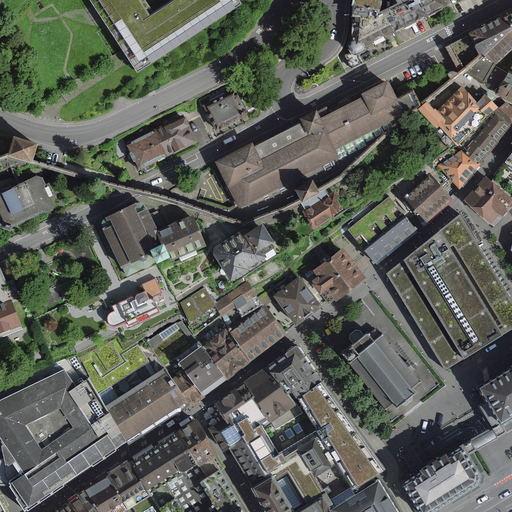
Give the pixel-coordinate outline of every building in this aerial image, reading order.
[(85,0),(134,75),(239,7),(234,0),(85,0)] [(350,0),(350,1),(350,19),(372,17),(375,0),(350,0)] [(390,8),(384,11),(394,32),(407,26),(414,23),(403,0),(390,0),(390,8)] [(439,0),(403,0),(414,23),(426,17),(444,9),(439,0)] [(372,17),(350,19),(348,43),(345,45),(347,53),(344,55),(351,70),(395,48),(388,35),(391,34),(394,32),(384,11),(372,17)] [(511,12),(499,19),(511,29),(511,12)] [(477,59),(463,69),(482,83),(492,66),(511,47),(511,29),(499,19),(467,34),(473,46),(470,48),(477,59)] [(511,102),(511,75),(507,73),(495,93),(511,102)] [(357,101),(313,123),(310,116),(292,124),(294,128),(248,151),(247,148),(220,161),(241,204),(331,160),(327,151),(399,116),(383,85),(356,98),(357,101)] [(240,88),(204,105),(217,133),(254,115),(240,88)] [(433,114),(422,102),(413,110),(441,142),(476,112),(471,107),(475,102),(472,99),(463,88),(433,114)] [(471,107),(476,112),(488,123),(494,116),(499,111),(482,95),(475,102),(471,107)] [(499,111),(494,116),(510,129),(511,126),(511,111),(504,105),(499,111)] [(186,113),(156,128),(169,154),(199,139),(186,113)] [(488,123),(481,131),(497,144),(510,129),(494,116),(488,123)] [(125,143),(138,169),(169,154),(156,128),(125,143)] [(460,155),(476,168),(497,144),(481,131),(460,155)] [(38,147),(15,140),(9,157),(33,165),(38,147)] [(437,169),(457,190),(476,168),(460,155),(458,153),(437,169)] [(511,153),(491,180),(511,199),(511,153)] [(453,197),(433,174),(405,200),(424,222),(453,197)] [(12,229),(13,227),(47,211),(50,212),(56,209),(59,202),(57,198),(52,196),(48,187),(50,182),(47,177),(40,175),(17,186),(15,183),(0,190),(0,214),(5,225),(4,227),(12,229)] [(511,199),(491,180),(488,177),(465,202),(493,228),(511,207),(511,199)] [(315,196),(309,183),(290,192),(297,205),(315,196)] [(301,212),(313,230),(344,209),(332,192),(301,212)] [(349,229),(376,262),(418,228),(391,195),(349,229)] [(158,250),(168,246),(161,230),(150,208),(142,211),(138,204),(112,216),(116,225),(106,230),(124,268),(136,263),(138,267),(144,269),(150,268),(155,264),(157,258),(156,254),(159,253),(158,250)] [(198,214),(161,230),(168,246),(158,250),(159,253),(163,262),(177,256),(178,259),(211,245),(198,214)] [(388,275),(448,367),(511,329),(511,297),(462,215),(427,243),(388,275)] [(232,241),(218,249),(236,280),(281,254),(274,242),(281,238),(273,224),(253,235),(251,230),(232,241)] [(334,285),(341,294),(367,276),(346,248),(335,256),(327,244),(320,249),(328,260),(319,267),(324,274),(318,278),(327,290),(334,285)] [(2,268),(0,268),(0,300),(17,294),(11,281),(8,282),(2,268)] [(275,297),(296,325),(323,305),(301,277),(275,297)] [(226,323),(232,330),(266,305),(250,282),(215,308),(226,323)] [(119,301),(129,326),(163,312),(157,297),(153,298),(150,290),(119,301)] [(0,333),(24,325),(15,301),(0,306),(0,333)] [(266,305),(232,330),(253,359),(288,334),(266,305)] [(226,323),(201,341),(228,377),(253,359),(232,330),(226,323)] [(378,326),(342,353),(385,409),(394,403),(398,408),(416,394),(412,389),(421,382),(378,326)] [(178,358),(186,369),(205,395),(228,377),(201,341),(178,358)] [(304,347),(273,367),(290,392),(294,389),(299,397),(325,381),(304,347)] [(0,483),(11,483),(26,508),(128,441),(105,407),(74,358),(0,389),(0,436),(3,441),(6,458),(0,458),(0,483)] [(495,424),(501,434),(511,427),(511,366),(479,386),(487,399),(480,403),(492,424),(495,424)] [(105,407),(128,441),(189,402),(173,378),(166,367),(105,407)] [(273,367),(249,382),(258,397),(271,417),(274,422),(298,406),(290,392),(273,367)] [(186,369),(173,378),(189,402),(191,405),(205,395),(186,369)] [(325,381),(299,397),(312,418),(319,429),(315,432),(334,462),(338,460),(354,486),(376,472),(381,469),(339,402),(325,381)] [(243,386),(240,388),(249,403),(252,400),(258,397),(249,382),(243,386)] [(217,402),(226,417),(232,413),(249,403),(240,388),(217,402)] [(274,422),(271,417),(266,421),(262,423),(281,454),(298,443),(304,439),(315,432),(319,429),(312,418),(299,397),(294,389),(290,392),(298,406),(274,422)] [(252,400),(249,403),(232,413),(247,437),(272,477),(274,475),(288,467),(308,497),(325,486),(317,473),(298,443),(281,454),(262,423),(266,421),(271,417),(258,397),(252,400)] [(226,417),(212,426),(227,450),(230,448),(247,437),(232,413),(226,417)] [(180,432),(190,448),(208,438),(198,421),(180,432)] [(467,441),(474,451),(487,443),(501,434),(495,424),(482,432),(467,441)] [(158,446),(131,462),(151,493),(178,477),(200,464),(190,448),(180,432),(158,446)] [(304,439),(298,443),(317,473),(324,469),(334,462),(315,432),(304,439)] [(255,487),(272,477),(247,437),(230,448),(235,455),(255,487)] [(217,453),(208,438),(190,448),(200,464),(213,456),(217,453)] [(404,481),(422,511),(429,511),(489,475),(474,451),(467,441),(404,481)] [(213,456),(200,464),(208,477),(202,481),(221,511),(238,511),(245,508),(213,456)] [(324,469),(317,473),(325,486),(333,499),(340,494),(354,486),(338,460),(334,462),(324,469)] [(131,462),(109,478),(129,510),(152,496),(151,493),(131,462)] [(152,496),(163,511),(221,511),(202,481),(208,477),(200,464),(178,477),(151,493),(152,496)] [(340,494),(333,499),(328,502),(334,511),(401,511),(376,472),(354,486),(340,494)] [(272,477),(255,487),(270,511),(334,511),(328,502),(333,499),(325,486),(308,497),(293,506),(274,475),(272,477)] [(109,478),(88,492),(100,511),(126,511),(129,510),(109,478)] [(100,511),(88,492),(72,503),(78,511),(100,511)] [(78,511),(72,503),(59,511),(78,511)]
